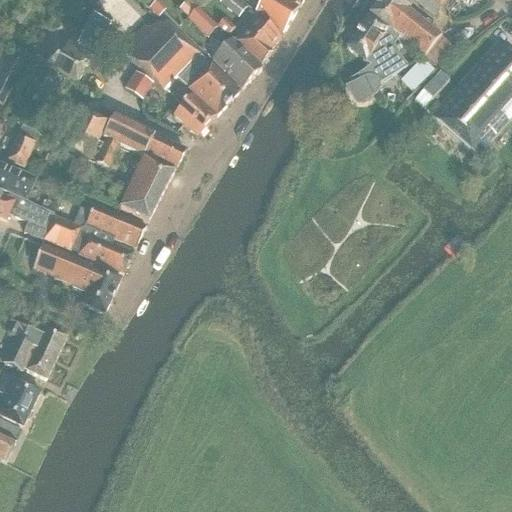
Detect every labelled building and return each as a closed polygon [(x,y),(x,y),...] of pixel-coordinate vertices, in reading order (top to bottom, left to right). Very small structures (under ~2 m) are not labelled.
[(240,3),(235,0),(223,0),(219,6),(239,21),(248,9),(240,3)] [(282,38),(298,13),(276,0),(264,0),(255,16),(282,38)] [(285,0),(300,9),(305,0),(285,0)] [(435,69),(456,54),(440,40),(441,40),(407,13),(410,10),(396,0),(379,0),(369,17),(435,69)] [(410,0),(433,18),(440,11),(448,0),(410,0)] [(158,21),(165,14),(156,4),(149,11),(158,21)] [(208,42),(218,31),(219,30),(218,29),(198,10),(187,22),(208,42)] [(78,33),(94,44),(96,45),(96,46),(110,25),(91,13),(78,33)] [(393,47),(398,41),(369,18),(346,50),(369,69),(359,77),(348,83),(351,89),(345,92),(355,110),(367,103),(372,99),(376,96),(378,94),(380,89),(380,86),(407,70),(393,47)] [(255,20),(244,32),(269,55),(280,42),(255,20)] [(219,30),(218,31),(228,40),(235,31),(225,21),(218,29),(219,30)] [(164,95),(165,94),(175,83),(192,99),(215,121),(239,96),(211,68),(200,57),(166,25),(161,30),(157,26),(150,33),(145,28),(121,54),(164,95)] [(269,55),(244,32),(233,44),(259,69),(271,57),(269,55)] [(96,45),(94,44),(83,38),(79,45),(71,40),(63,53),(54,47),(44,67),(76,85),(94,53),(92,52),(96,45)] [(241,93),(261,73),(232,44),(212,64),(241,93)] [(511,60),(497,47),(431,119),(478,161),(511,123),(511,60)] [(25,56),(21,63),(30,68),(34,61),(25,56)] [(28,69),(8,58),(0,73),(0,84),(15,92),(28,69)] [(422,62),(411,73),(423,84),(434,73),(422,62)] [(143,103),(153,86),(136,75),(125,92),(143,103)] [(165,94),(172,100),(182,110),(173,120),(196,142),(215,121),(191,100),(192,99),(175,83),(165,94)] [(87,164),(106,128),(69,109),(51,145),(66,152),(65,154),(87,164)] [(174,175),(185,155),(114,119),(104,138),(174,175)] [(24,171),(39,136),(22,129),(7,164),(24,171)] [(108,172),(118,150),(105,144),(95,166),(108,172)] [(148,225),(174,176),(145,163),(119,213),(148,225)] [(0,193),(25,205),(35,183),(0,167),(0,193)] [(25,205),(0,193),(0,195),(2,196),(1,199),(0,198),(0,221),(6,224),(9,218),(27,227),(23,236),(42,244),(53,217),(31,208),(32,207),(25,205)] [(113,246),(114,243),(135,252),(146,230),(94,208),(84,230),(53,220),(43,244),(77,259),(77,260),(123,278),(134,255),(113,246)] [(121,282),(42,249),(32,273),(71,289),(71,291),(85,298),(81,308),(104,318),(121,282)] [(46,384),(57,361),(66,341),(45,331),(42,338),(27,331),(17,326),(11,340),(15,342),(5,364),(46,384)] [(40,395),(11,381),(3,377),(0,382),(0,397),(3,398),(0,404),(0,420),(22,431),(40,395)] [(0,464),(5,467),(21,435),(0,424),(0,464)]
